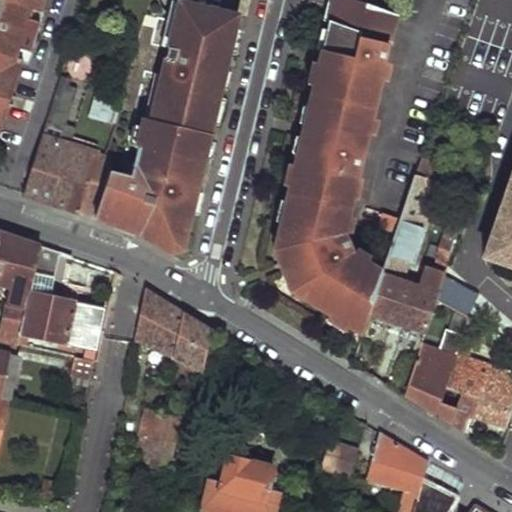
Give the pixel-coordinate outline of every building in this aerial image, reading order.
[(0,0),(0,140),(0,141),(25,61),(19,59),(22,50),(34,53),(43,23),(32,20),(34,11),(40,12),(43,0),(0,0)] [(174,1),(162,50),(168,52),(161,78),(155,76),(142,129),(136,149),(130,177),(110,172),(95,217),(137,231),(169,251),(183,247),(189,221),(181,220),(186,199),(194,201),(202,167),(206,149),(211,132),(220,96),(221,87),(215,86),(217,76),(223,78),(225,70),(229,52),(235,26),(238,16),(190,5),(190,0),(180,0),(180,2),(174,1)] [(356,0),(336,0),(335,5),(330,25),(328,34),(325,45),(330,46),(326,62),(333,64),(331,72),(327,71),(324,80),(318,79),(315,89),(310,108),(307,120),(315,122),(313,129),(317,130),(315,138),(308,136),(304,151),(300,151),(296,162),(295,169),(303,171),(301,179),(293,177),(290,189),(287,204),(284,215),(291,218),(288,227),(281,225),(275,253),(283,254),(298,286),(292,294),(331,318),(335,313),(341,318),(339,322),(350,329),(362,337),(369,315),(383,273),(356,257),(346,235),(358,187),(355,187),(367,138),(370,138),(384,80),(382,79),(394,32),(395,33),(399,15),(356,0)] [(329,3),(324,23),(330,25),(335,5),(329,3)] [(243,28),(235,26),(229,52),(237,53),(243,28)] [(314,67),(309,88),(315,89),(318,79),(324,80),(327,71),(331,72),(333,64),(326,62),(330,46),(325,45),(328,34),(323,33),(317,53),(322,54),(319,68),(314,67)] [(231,72),(225,70),(223,78),(217,76),(215,86),(221,87),(228,89),(231,72)] [(66,76),(61,74),(24,192),(36,196),(51,201),(69,145),(59,141),(78,87),(68,84),(64,83),(66,76)] [(226,98),(220,96),(211,132),(218,134),(226,98)] [(296,140),(291,160),(296,162),(300,151),(304,151),(308,136),(315,138),(317,130),(313,129),(315,122),(307,120),(310,108),(304,107),(299,127),(305,129),(301,141),(296,140)] [(135,128),(130,148),(136,149),(142,129),(135,128)] [(66,207),(95,217),(110,172),(114,160),(69,145),(51,201),(66,207)] [(206,149),(202,167),(208,168),(212,150),(206,149)] [(295,169),(289,168),(284,187),(290,189),(293,177),(301,179),(303,171),(295,169)] [(418,168),(415,175),(437,182),(440,175),(418,168)] [(383,273),(369,315),(389,322),(403,279),(412,250),(414,251),(437,182),(415,175),(383,273)] [(511,176),(485,255),(511,264),(511,176)] [(186,199),(181,220),(189,221),(196,223),(200,203),(194,201),(186,199)] [(281,203),(276,224),(281,225),(288,227),(291,218),(284,215),(287,204),(281,203)] [(456,212),(454,218),(462,221),(464,214),(456,212)] [(446,228),(436,259),(448,264),(462,221),(454,218),(450,230),(446,228)] [(0,232),(0,285),(13,288),(4,329),(0,328),(0,340),(20,345),(22,334),(31,292),(35,273),(40,246),(20,240),(0,232)] [(40,246),(35,273),(54,278),(60,253),(40,246)] [(275,253),(292,294),(298,286),(283,254),(275,253)] [(406,327),(425,333),(429,320),(436,298),(444,277),(425,270),(420,285),(417,284),(403,326),(406,327)] [(403,279),(389,322),(403,326),(417,284),(403,279)] [(153,294),(147,291),(142,313),(149,314),(153,294)] [(31,292),(22,334),(63,343),(60,354),(67,355),(69,344),(77,303),(31,292)] [(164,301),(153,294),(149,314),(142,313),(137,340),(193,367),(202,324),(196,320),(164,301)] [(436,298),(429,320),(445,326),(448,317),(464,326),(469,317),(436,298)] [(77,303),(69,344),(94,349),(102,309),(77,303)] [(331,318),(329,322),(347,334),(350,329),(339,322),(341,318),(335,313),(331,318)] [(422,343),(405,394),(422,404),(437,413),(456,357),(463,335),(445,326),(429,320),(425,333),(422,342),(422,343)] [(456,357),(437,413),(450,421),(472,434),(473,429),(469,426),(475,414),(504,425),(511,400),(511,374),(469,360),(473,340),(463,335),(456,357)] [(0,396),(11,399),(21,355),(0,351),(0,396)] [(76,357),(71,384),(90,388),(91,379),(94,380),(98,362),(76,357)] [(0,396),(0,445),(11,399),(0,396)] [(147,409),(135,467),(170,474),(182,418),(147,409)] [(379,431),(365,478),(404,490),(398,511),(413,511),(423,480),(429,461),(404,446),(379,431)] [(339,443),(323,437),(315,463),(333,469),(339,443)] [(357,449),(339,443),(333,469),(350,475),(357,449)] [(209,479),(203,508),(218,511),(274,511),(280,490),(269,487),(275,463),(251,458),(251,452),(248,448),(236,444),(232,449),(229,448),(221,482),(209,479)] [(135,467),(132,478),(147,482),(149,474),(170,479),(170,474),(135,467)] [(449,511),(456,498),(423,480),(413,511),(449,511)] [(69,488),(41,482),(37,501),(65,507),(69,488)]
